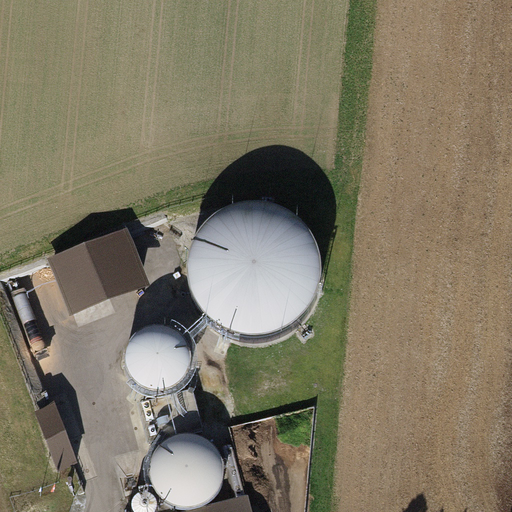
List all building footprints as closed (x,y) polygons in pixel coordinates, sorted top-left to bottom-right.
[(247,343),(269,342),(289,334),(306,319),(317,300),(321,279),(318,257),(308,238),(292,223),(272,213),(251,211),(229,216),(211,227),(197,244),(189,265),(189,286),(195,307),(208,325),(226,337),(247,343)] [(121,239),(52,265),(71,314),(139,288),(121,239)] [(172,395),(179,391),(183,386),(186,383),(191,373),(192,362),(189,351),(183,342),(174,335),(164,332),(153,332),(142,335),(134,342),(128,351),(125,362),(126,373),(130,383),(138,391),(147,396),(158,398),(169,396),(172,395)] [(179,391),(172,395),(172,398),(142,406),(153,446),(203,433),(192,392),(185,394),(183,386),(179,391)] [(54,409),(39,415),(60,471),(74,465),(54,409)] [(199,511),(210,507),(218,498),(224,487),(225,475),(223,463),(217,453),(207,445),(196,440),(184,439),(172,442),(161,450),(154,460),(150,472),(151,485),(155,496),(164,506),(174,511),(199,511)] [(157,511),(158,509),(156,505),(154,501),(151,499),(147,498),(142,498),(138,499),(135,502),(133,506),(132,510),(132,511),(157,511)]
